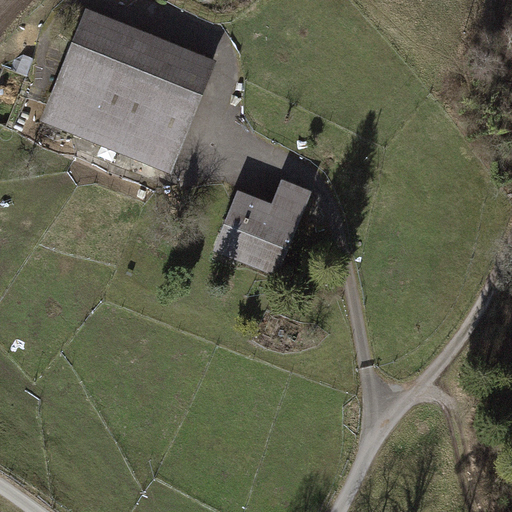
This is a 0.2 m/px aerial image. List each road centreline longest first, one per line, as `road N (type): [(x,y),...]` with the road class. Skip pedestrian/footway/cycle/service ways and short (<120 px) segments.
road 1 (track): [(80,0),(71,5),(28,112),(30,135),(155,185),(242,151),(225,46)]
road 2 (residential): [(242,151),(320,186),(338,227),(376,415),(343,511)]
road 3 (track): [(376,415),(421,391),(449,360),(492,296),(511,248)]
road 4 (track): [(421,391),(465,404),(479,425),(494,511)]
